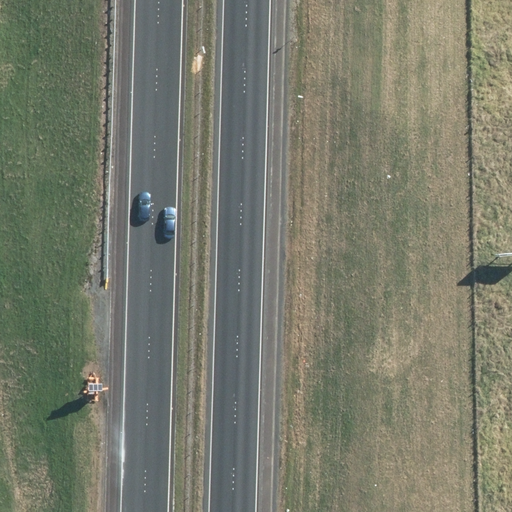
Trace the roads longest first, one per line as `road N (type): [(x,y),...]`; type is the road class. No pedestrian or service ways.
road 1 (motorway): [(143,511),(158,0)]
road 2 (motorway): [(246,0),(232,511)]
